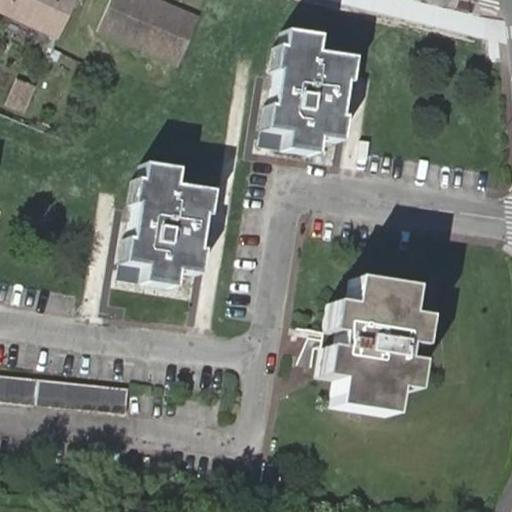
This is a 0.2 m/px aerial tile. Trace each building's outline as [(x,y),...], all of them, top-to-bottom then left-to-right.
[(66,20),(75,0),(0,0),(0,14),(39,32),(48,12),(66,20)] [(197,22),(146,0),(110,0),(96,34),(177,69),(197,22)] [(39,32),(56,40),(66,20),(48,12),(39,32)] [(314,42),(279,36),(277,52),(272,51),(269,75),(273,76),(267,111),(264,110),(260,133),(281,137),(278,153),(310,158),(313,143),(335,145),(338,121),(334,121),(340,88),(343,89),(347,63),(311,57),(314,42)] [(4,107),(21,114),(32,91),(14,82),(4,107)] [(203,220),(207,195),(170,190),(172,174),(138,170),(135,184),(130,183),(127,208),(131,210),(125,243),(121,243),(118,267),(140,271),(138,287),(169,291),(171,275),(194,279),(197,255),(193,255),(198,219),(203,220)] [(404,293),(348,283),(344,310),(326,307),(321,337),(332,339),(329,355),(319,353),(314,382),(332,384),(328,410),(385,419),(389,394),(406,396),(411,367),(396,365),(399,350),(413,351),(418,322),(400,319),(404,293)] [(126,390),(0,375),(0,400),(124,414),(126,390)]
